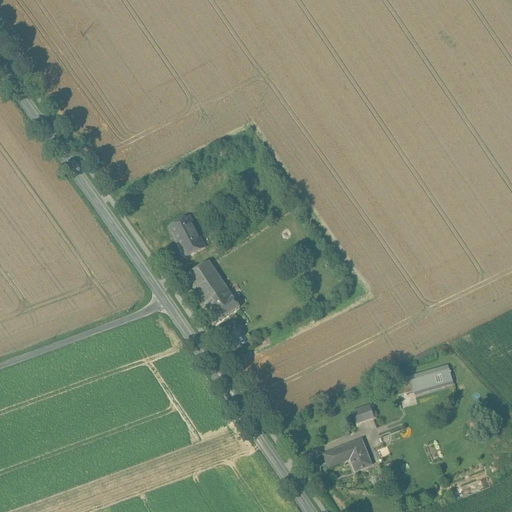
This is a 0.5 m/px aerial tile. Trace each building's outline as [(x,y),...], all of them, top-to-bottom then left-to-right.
[(189,217),(168,227),(184,259),(205,248),(189,217)] [(239,307),(209,262),(185,277),(210,313),(207,315),(213,325),(239,307)] [(448,365),(439,368),(444,386),(453,384),(448,365)] [(439,368),(417,374),(422,392),(444,386),(439,368)] [(422,392),(417,374),(410,376),(414,392),(415,394),(422,392)] [(410,376),(402,378),(403,383),(406,394),(414,392),(410,376)] [(403,383),(395,385),(398,396),(406,394),(403,383)] [(369,407),(353,413),(357,424),(373,418),(369,407)] [(361,441),(324,456),(328,466),(349,457),(355,471),(371,465),(361,441)] [(482,465),(446,479),(450,491),(454,501),(491,487),(482,465)] [(450,491),(442,494),(446,504),(454,501),(450,491)]
